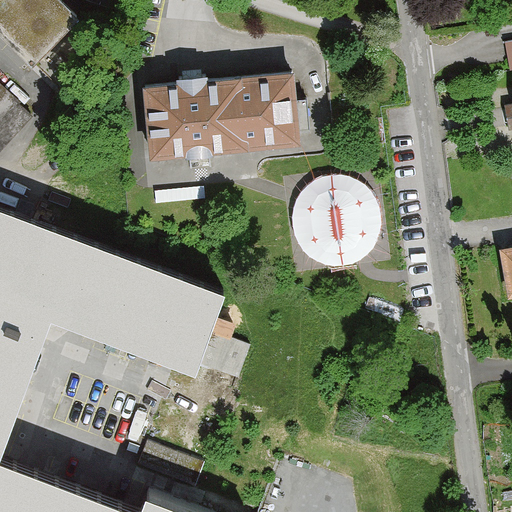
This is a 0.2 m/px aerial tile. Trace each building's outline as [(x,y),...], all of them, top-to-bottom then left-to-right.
[(0,0),(0,28),(62,88),(90,48),(66,25),(77,13),(63,0),(0,0)] [(117,0),(91,0),(114,8),(117,0)] [(302,134),(295,60),(208,67),(207,63),(177,66),(177,71),(143,74),(149,147),(302,134)] [(0,148),(33,112),(0,82),(0,148)] [(0,511),(250,511),(146,472),(140,490),(0,435),(51,295),(196,350),(199,360),(238,374),(251,340),(208,323),(226,272),(0,185),(0,511)] [(511,243),(500,245),(508,294),(511,293),(511,243)] [(147,441),(139,464),(193,483),(201,460),(147,441)]
